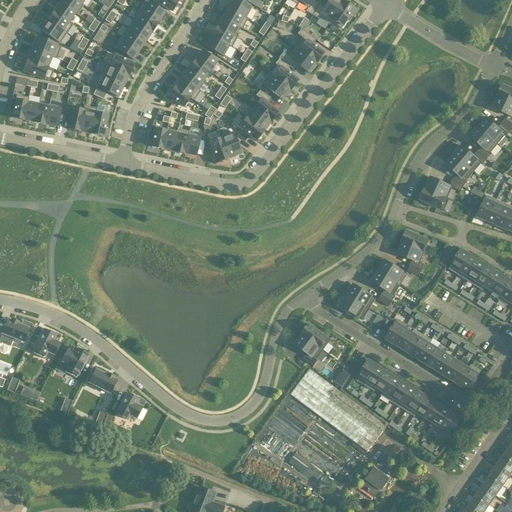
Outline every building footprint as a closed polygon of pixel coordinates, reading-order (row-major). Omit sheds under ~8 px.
[(75,13),(81,4),(74,0),(62,0),(60,3),(75,13)] [(171,13),(178,2),(174,0),(153,0),(153,1),(171,13)] [(232,0),(228,8),(243,17),(249,7),(237,0),(232,0)] [(312,16),(319,5),(313,1),(313,0),(299,0),(299,1),(309,6),(306,12),(312,16)] [(331,20),(342,2),(339,0),(328,0),(324,8),(319,5),(312,16),(318,19),(321,14),(331,20)] [(342,2),(331,20),(342,27),(349,15),(352,17),(356,10),(343,2),(342,2)] [(60,3),(54,12),(69,22),(75,13),(60,3)] [(149,3),(143,13),(158,23),(164,13),(149,3)] [(238,26),(243,17),(228,8),(222,18),(238,26)] [(63,31),(69,22),(54,12),(48,21),(63,31)] [(152,32),(158,23),(143,13),(137,22),(152,32)] [(217,27),(232,36),(238,26),(222,18),(217,27)] [(303,30),(308,21),(304,18),(299,27),(303,30)] [(56,41),(63,31),(48,21),(41,31),(56,41)] [(283,30),(285,23),(281,22),(278,21),(276,28),(283,30)] [(146,41),(152,32),(137,22),(131,31),(146,41)] [(217,27),(212,36),(227,45),(232,36),(217,27)] [(131,31),(125,40),(140,50),(146,41),(131,31)] [(306,41),(299,50),(316,63),(316,64),(323,54),(312,45),(315,40),(305,32),(301,37),(306,41)] [(221,56),(227,45),(212,36),(206,47),(221,56)] [(36,37),(32,48),(51,56),(56,45),(36,37)] [(133,60),(140,50),(125,40),(118,50),(133,60)] [(32,48),(27,59),(47,67),(51,56),(32,48)] [(308,73),(316,63),(299,50),(292,60),(287,56),(282,61),(289,67),(293,69),(296,64),(308,73)] [(202,51),(195,61),(209,72),(216,62),(202,51)] [(115,54),(109,66),(129,75),(134,64),(115,54)] [(47,67),(27,59),(23,71),(42,79),(47,67)] [(289,67),(282,61),(279,59),(275,64),(280,68),(273,77),(290,90),(298,81),(286,71),(289,67)] [(203,80),(209,72),(195,61),(188,70),(203,80)] [(124,85),(129,75),(109,66),(104,76),(124,85)] [(188,70),(182,78),(196,89),(203,80),(188,70)] [(124,85),(104,76),(99,87),(118,97),(124,85)] [(290,90),(273,77),(266,87),(261,83),(257,88),(260,91),(267,96),(270,91),(282,100),(290,90)] [(190,98),(196,89),(182,78),(175,87),(190,98)] [(498,97),(511,103),(511,89),(503,86),(498,97)] [(183,107),(190,98),(175,87),(166,99),(172,104),(175,101),(183,107)] [(253,109),(270,122),(278,112),(266,103),(270,98),(267,96),(260,91),(256,96),(261,100),(253,109)] [(511,103),(498,97),(493,108),(511,117),(511,103)] [(24,121),(24,120),(27,103),(16,100),(14,110),(10,109),(8,117),(24,121)] [(27,103),(24,120),(34,123),(38,105),(27,103)] [(48,107),(38,105),(34,123),(45,125),(48,107)] [(48,107),(45,125),(56,127),(60,110),(48,107)] [(79,132),(84,111),(71,109),(67,129),(79,132)] [(270,122),(253,109),(247,118),(263,131),(270,122)] [(95,113),(84,111),(79,132),(91,134),(95,113)] [(95,113),(91,134),(106,138),(108,130),(105,129),(107,116),(95,113)] [(263,131),(247,118),(239,128),(256,141),(263,131)] [(511,132),(501,123),(497,128),(486,118),(478,128),(498,145),(506,135),(507,136),(511,132)] [(511,130),(511,124),(505,119),(501,123),(511,132),(511,130)] [(498,145),(478,128),(470,137),(481,147),(477,152),(487,160),(491,155),(490,154),(498,145)] [(163,150),(163,149),(166,132),(155,129),(153,139),(149,138),(147,147),(163,150)] [(177,134),(166,132),(163,149),(173,152),(177,134)] [(184,154),(187,136),(177,134),(173,152),(184,154)] [(233,134),(221,138),(229,158),(240,154),(233,134)] [(187,136),(184,154),(195,156),(199,139),(187,136)] [(229,158),(221,138),(209,143),(214,155),(211,157),(214,164),(229,158)] [(483,165),(487,160),(477,152),(473,156),(462,146),(453,156),(473,173),(481,163),(483,165)] [(452,180),(463,187),(467,183),(465,182),(473,173),(453,156),(445,165),(457,175),(452,180)] [(49,193),(51,172),(40,171),(38,192),(49,193)] [(461,192),(463,187),(452,180),(449,187),(431,178),(425,190),(449,201),(449,200),(447,199),(452,188),(461,192)] [(449,201),(425,190),(420,200),(444,212),(449,201)] [(474,198),(468,209),(474,212),(479,200),(474,198)] [(487,221),(495,204),(485,200),(478,217),(487,221)] [(487,221),(496,225),(503,208),(495,204),(487,221)] [(496,225),(505,229),(511,212),(511,207),(504,204),(503,208),(496,225)] [(407,232),(402,243),(424,252),(429,241),(407,232)] [(412,260),(409,266),(421,271),(424,265),(420,264),(424,252),(402,243),(398,255),(412,260)] [(460,271),(470,255),(461,250),(451,266),(459,271),(460,271)] [(445,268),(452,256),(446,253),(439,264),(445,268)] [(460,271),(459,271),(458,274),(467,280),(468,277),(478,260),(470,255),(460,271)] [(468,277),(476,281),(476,282),(486,265),(478,260),(468,277)] [(378,271),(400,285),(407,275),(385,261),(378,271)] [(476,282),(476,281),(474,284),(483,290),(485,287),(484,287),(494,271),(486,265),(476,282)] [(419,277),(421,271),(409,266),(407,272),(419,277)] [(400,285),(378,271),(372,282),(394,296),(400,285)] [(503,276),(494,271),(484,287),(485,287),(492,292),(503,276)] [(503,276),(492,292),(500,297),(501,297),(511,281),(503,276)] [(511,296),(511,281),(501,297),(500,297),(498,300),(507,305),(509,302),(511,296)] [(347,296),(369,309),(376,299),(354,285),(347,296)] [(392,302),(381,295),(378,301),(389,307),(392,302)] [(369,309),(347,296),(340,306),(363,320),(369,309)] [(385,331),(392,320),(387,317),(384,320),(380,327),(385,331)] [(26,344),(31,330),(20,326),(20,324),(14,322),(13,323),(9,322),(4,336),(26,344)] [(394,345),(404,329),(396,323),(386,339),(394,345)] [(302,335),(323,350),(331,340),(310,325),(302,335)] [(394,345),(402,350),(412,334),(412,333),(404,329),(394,345)] [(414,330),(412,333),(412,334),(402,350),(411,355),(423,336),(414,330)] [(59,344),(55,342),(57,337),(45,331),(35,351),(46,357),(49,353),(54,356),(59,344)] [(323,350),(302,335),(295,345),(307,354),(303,359),(314,366),(317,361),(316,360),(323,350)] [(411,355),(419,360),(429,344),(431,341),(423,336),(411,355)] [(437,349),(429,344),(419,360),(427,365),(437,349)] [(437,349),(427,365),(435,370),(445,354),(437,349)] [(79,377),(89,357),(78,351),(75,355),(71,352),(65,364),(69,366),(67,371),(79,377)] [(435,370),(443,375),(453,359),(445,354),(435,370)] [(453,359),(443,375),(451,380),(461,364),(453,359)] [(351,375),(357,364),(352,361),(345,371),(351,375)] [(366,385),(377,366),(369,361),(357,380),(366,385)] [(451,380),(459,385),(469,369),(461,364),(451,380)] [(377,366),(366,385),(374,391),(376,388),(376,387),(386,371),(377,366)] [(471,366),(469,369),(459,385),(471,393),(474,388),(472,387),(477,380),(475,379),(480,372),(471,366)] [(310,369),(290,395),(352,441),(353,441),(368,452),(387,426),(310,369)] [(117,382),(114,380),(115,378),(108,375),(107,376),(97,371),(90,384),(110,395),(117,382)] [(384,392),(394,376),(386,371),(376,387),(376,388),(383,392),(384,392)] [(384,392),(383,392),(381,395),(390,401),(402,381),(394,376),(384,392)] [(14,379),(9,391),(16,394),(21,381),(14,379)] [(398,406),(410,386),(402,381),(390,401),(398,406)] [(406,411),(418,391),(410,386),(398,406),(406,411)] [(418,391),(406,411),(415,416),(417,413),(416,413),(426,397),(418,391)] [(136,405),(138,400),(127,394),(116,415),(128,421),(130,416),(135,419),(141,407),(136,405)] [(416,413),(417,413),(424,418),(434,402),(426,397),(416,413)] [(66,399),(61,412),(69,414),(74,402),(66,399)] [(434,402),(424,418),(432,423),(433,423),(443,407),(434,402)] [(433,423),(432,423),(430,426),(439,431),(451,412),(443,407),(433,423)] [(451,412),(439,431),(447,436),(452,429),(454,430),(458,422),(457,421),(459,417),(451,412)] [(103,428),(108,415),(100,413),(96,425),(103,428)] [(108,415),(103,428),(110,431),(115,418),(108,415)] [(260,440),(277,458),(290,446),(272,428),(260,440)] [(511,447),(510,446),(503,456),(511,462),(511,447)] [(311,464),(296,453),(289,463),(303,474),(311,464)] [(511,462),(503,456),(496,466),(510,476),(511,473),(511,462)] [(383,487),(396,471),(384,462),(378,471),(374,468),(360,487),(374,497),(381,486),(383,487)] [(496,466),(489,476),(503,486),(510,476),(496,466)] [(489,476),(482,487),(496,496),(503,486),(489,476)] [(221,511),(225,503),(219,501),(215,500),(210,500),(208,499),(211,492),(198,487),(192,504),(188,504),(186,510),(188,511),(221,511)] [(482,487),(475,497),(489,506),(496,496),(482,487)] [(475,497),(468,507),(475,511),(484,511),(489,506),(475,497)]
